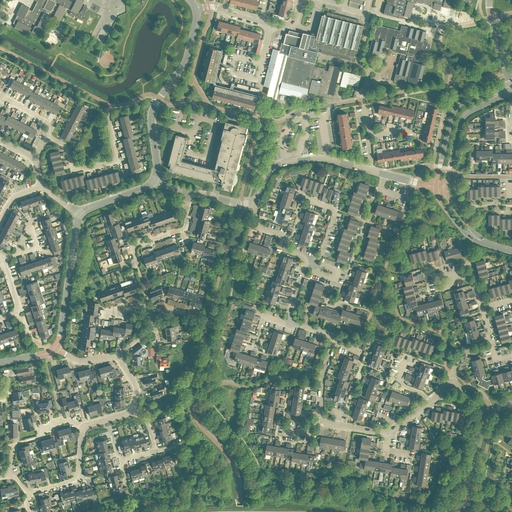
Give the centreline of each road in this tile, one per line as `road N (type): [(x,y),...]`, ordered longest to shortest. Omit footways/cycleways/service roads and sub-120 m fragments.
road 1 (residential): [(369,170),(323,158),(277,165),(250,201)]
road 2 (tertiary): [(80,215),(55,347)]
road 3 (tertiary): [(506,91),(454,111),(435,187)]
road 4 (residential): [(45,136),(65,146),(72,166),(116,161),(108,118)]
road 5 (tertiary): [(151,128),(151,109),(188,53),(195,9)]
road 6 (tertiary): [(445,187),(461,120),(506,91)]
